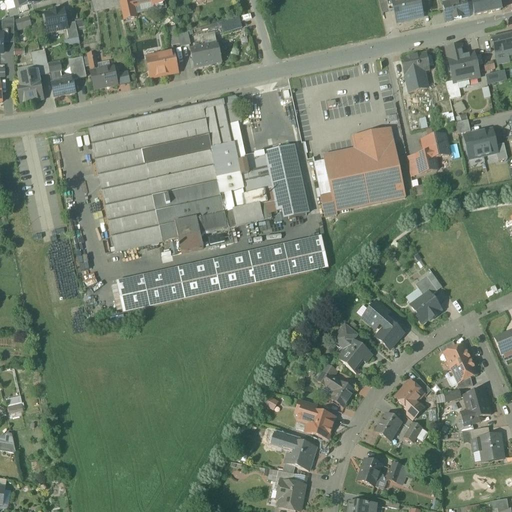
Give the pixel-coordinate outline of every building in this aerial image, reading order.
[(14,0),(17,9),(17,10),(18,10),(39,4),(37,0),(14,0)] [(97,0),(92,2),(95,15),(123,9),(120,0),(97,0)] [(422,18),(418,0),(392,0),(379,0),(378,0),(382,15),(394,12),(397,24),(422,18)] [(443,6),(447,23),(468,18),(466,5),(471,3),(471,2),(470,0),(453,0),(455,4),(446,5),(443,6)] [(471,3),(474,17),(501,11),(498,0),(477,0),(471,2),(471,3)] [(122,4),(126,22),(139,19),(135,1),(122,4)] [(10,19),(20,16),(18,10),(17,10),(17,9),(8,12),(10,19)] [(48,35),(68,31),(71,42),(80,40),(77,25),(68,27),(65,14),(45,18),(48,35)] [(28,20),(16,23),(18,31),(30,27),(28,20)] [(171,35),(174,48),(182,46),(179,34),(171,35)] [(511,36),(493,41),(498,59),(511,55),(511,36)] [(192,51),(197,71),(224,65),(220,45),(192,51)] [(447,54),(455,86),(483,80),(478,60),(465,63),(462,50),(447,54)] [(52,77),(47,52),(33,55),(37,75),(40,75),(41,79),(52,77)] [(148,60),(153,81),(180,75),(176,54),(148,60)] [(429,59),(405,64),(413,102),(425,99),(421,79),(433,76),(429,59)] [(71,63),(74,78),(75,82),(89,79),(85,60),(71,63)] [(51,67),(52,76),(63,74),(64,73),(62,64),(62,65),(51,67)] [(93,75),(97,92),(120,87),(116,70),(93,75)] [(52,76),(54,85),(65,83),(63,74),(52,76)] [(22,97),(24,106),(45,102),(41,79),(40,75),(37,75),(30,76),(31,80),(22,82),(25,96),(22,97)] [(54,85),(57,101),(78,96),(75,82),(74,78),(68,79),(68,82),(65,83),(54,85)] [(238,99),(90,131),(118,255),(181,241),(184,255),(206,251),(203,236),(273,221),(272,216),(309,208),(296,148),(239,161),(232,128),(244,125),(238,99)] [(481,158),(496,155),(491,129),(475,132),(481,158)] [(354,151),(323,158),(332,199),(321,202),(325,219),(336,217),(336,214),(405,199),(393,143),(391,134),(382,136),(381,132),(352,139),(354,151)] [(466,162),(481,158),(475,132),(460,136),(466,162)] [(450,139),(423,144),(426,158),(410,161),(413,181),(442,175),(440,164),(454,161),(450,139)] [(324,242),(118,286),(125,316),(331,272),(324,242)] [(439,293),(429,279),(414,289),(423,301),(409,310),(422,328),(443,313),(434,298),(439,293)] [(379,335),(389,323),(393,318),(378,305),(364,322),(379,335)] [(404,337),(389,323),(379,335),(375,339),(390,353),(404,337)] [(361,338),(346,327),(333,343),(346,353),(340,361),(356,374),(370,357),(355,345),(361,338)] [(511,332),(495,340),(503,358),(511,354),(511,332)] [(466,346),(457,350),(454,345),(441,352),(443,356),(445,355),(453,371),(473,362),(466,346)] [(474,387),(471,381),(480,377),(473,362),(453,371),(459,386),(458,387),(461,393),(474,387)] [(339,376),(328,368),(316,384),(332,396),(329,399),(345,411),(357,394),(337,379),(339,376)] [(427,397),(411,382),(397,398),(408,409),(403,414),(414,424),(426,411),(420,405),(427,397)] [(487,393),(466,398),(470,413),(463,415),(465,423),(493,416),(487,393)] [(447,405),(463,401),(461,394),(445,398),(447,405)] [(321,410),(301,404),(297,417),(302,419),(301,424),(309,427),(306,435),(330,443),(337,420),(320,415),(321,410)] [(404,427),(387,416),(376,433),(393,445),(404,427)] [(423,432),(414,426),(406,440),(415,446),(423,432)] [(474,455),(482,454),(483,465),(507,462),(503,436),(480,440),(480,442),(472,443),(474,455)] [(319,452),(298,445),(294,457),(289,455),(285,464),(311,474),(319,452)] [(384,468),(368,462),(359,483),(375,490),(384,468)] [(409,471),(395,465),(388,482),(402,487),(409,471)] [(298,477),(279,474),(278,482),(282,483),(296,485),(298,477)] [(296,485),(282,483),(279,500),(283,501),(281,511),(287,511),(303,511),(309,488),(296,485)]
